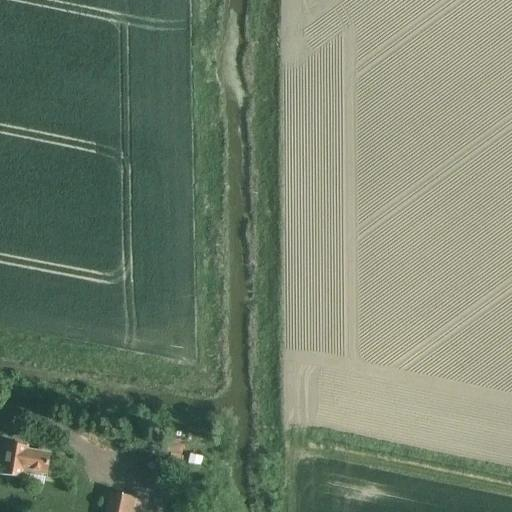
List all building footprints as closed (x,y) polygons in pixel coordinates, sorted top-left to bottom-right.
[(151,449),(171,452),(169,460),(181,462),(185,440),(154,434),(151,449)] [(46,475),(50,455),(26,451),(27,448),(6,444),(1,476),(21,479),(22,471),(46,475)] [(195,451),(194,470),(207,471),(208,452),(195,451)] [(183,466),(167,463),(165,476),(181,480),(183,466)] [(104,511),(145,511),(147,502),(108,495),(104,511)]
